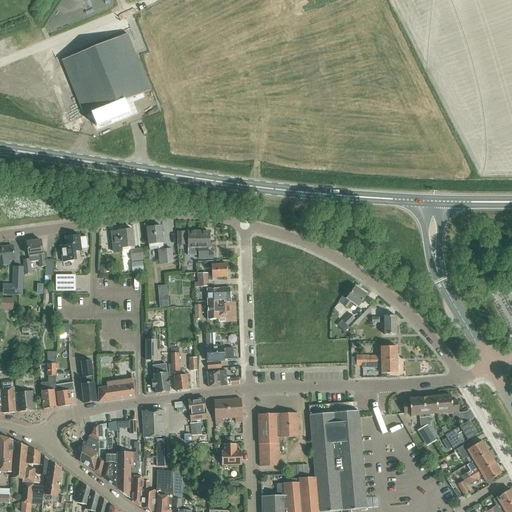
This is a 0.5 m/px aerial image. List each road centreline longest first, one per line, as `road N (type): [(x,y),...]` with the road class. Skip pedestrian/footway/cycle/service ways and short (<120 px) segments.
road 1 (primary): [(423,200),(255,187),(0,148)]
road 2 (residential): [(460,377),(422,327),(368,278),(312,245),(244,224)]
road 3 (residential): [(0,235),(167,214),(244,224)]
road 4 (residential): [(249,388),(460,377)]
road 5 (unclassified): [(41,441),(72,412),(203,393)]
road 6 (residential): [(249,388),(244,224)]
road 7 (unclassified): [(0,62),(131,9)]
road 8 (residential): [(249,388),(252,511)]
